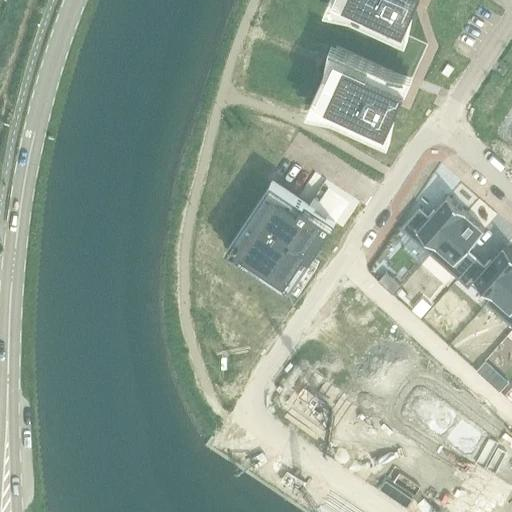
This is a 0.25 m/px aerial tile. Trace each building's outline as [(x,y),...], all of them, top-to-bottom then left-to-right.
[(346,0),(342,8),(403,36),(418,0),(346,0)] [(335,88),(325,110),(385,138),(411,79),(374,62),(347,50),(330,85),(335,88)] [(271,182),(226,250),(289,292),(336,222),(309,204),(308,204),(298,197),(273,180),(271,182)] [(419,206),(401,227),(430,253),(467,211),(448,195),(429,216),(419,208),(420,207),(419,206)] [(467,211),(430,253),(458,277),(475,258),(466,249),(485,228),(467,212),(467,211)] [(475,258),(458,277),(469,287),(472,283),(489,298),(486,302),(511,273),(511,251),(504,244),(485,266),(475,258)] [(387,272),(379,281),(393,294),(401,285),(387,272)] [(511,273),(486,302),(511,325),(511,273)] [(458,334),(447,325),(439,334),(450,343),(458,334)] [(485,378),(493,368),(485,360),(476,370),(485,378)] [(437,364),(430,374),(437,378),(443,368),(437,364)] [(292,386),(282,401),(301,414),(324,380),(305,368),(302,371),(299,369),(289,384),(292,386)] [(443,368),(437,378),(443,383),(450,373),(443,368)] [(324,380),(301,414),(318,425),(314,431),(315,432),(338,398),(342,392),(324,380)] [(472,395),(465,405),(472,410),(478,400),(472,395)] [(338,398),(315,432),(333,444),(355,410),(338,398)] [(478,400),(472,410),(478,414),(485,404),(478,400)] [(355,410),(333,444),(353,458),(376,424),(355,410)] [(376,424),(353,458),(374,472),(397,438),(376,424)] [(511,430),(506,427),(500,437),(506,441),(511,432),(511,430)] [(397,438),(374,472),(392,484),(415,450),(397,438)] [(415,450),(392,484),(413,498),(435,464),(415,450)] [(435,464),(413,498),(431,510),(453,476),(435,464)] [(453,476),(431,510),(434,511),(458,511),(474,490),(453,476)] [(474,490),(458,511),(488,511),(494,503),(474,490)] [(507,511),(494,503),(488,511),(507,511)]
